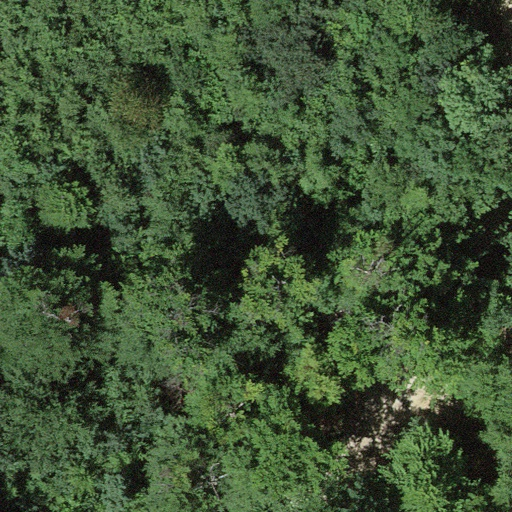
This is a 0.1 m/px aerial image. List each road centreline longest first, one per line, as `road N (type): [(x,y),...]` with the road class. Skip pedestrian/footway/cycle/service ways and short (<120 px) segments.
road 1 (track): [(328,511),(496,191),(511,140)]
road 2 (track): [(373,427),(483,361),(511,328)]
